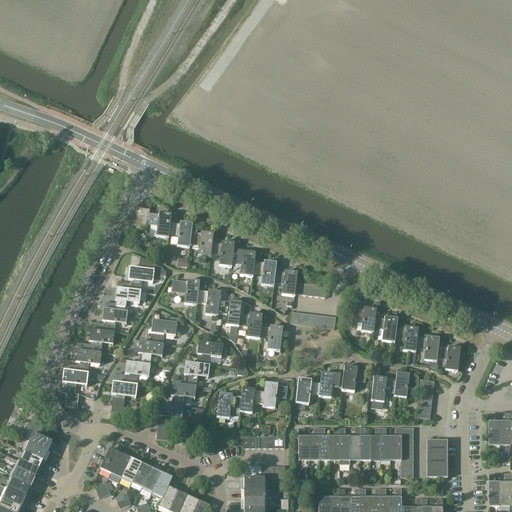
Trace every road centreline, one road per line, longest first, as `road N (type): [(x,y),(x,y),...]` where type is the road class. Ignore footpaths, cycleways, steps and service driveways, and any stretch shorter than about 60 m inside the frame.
road 1 (tertiary): [(498,328),(142,164)]
road 2 (residential): [(94,434),(56,411),(46,376),(142,164)]
road 3 (residential): [(467,511),(465,400),(498,328)]
road 4 (residential): [(220,511),(213,477),(115,432),(94,434)]
road 5 (tertiary): [(142,164),(0,104)]
